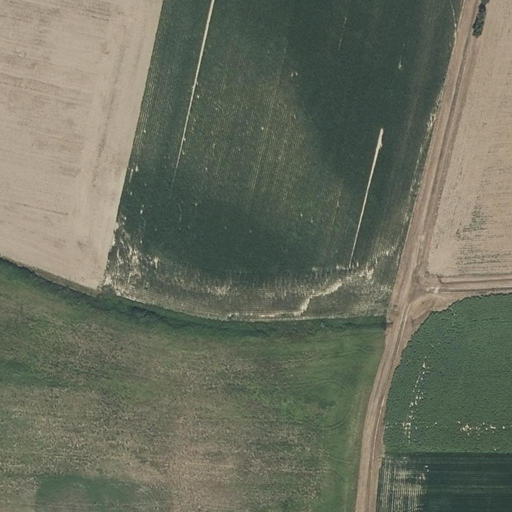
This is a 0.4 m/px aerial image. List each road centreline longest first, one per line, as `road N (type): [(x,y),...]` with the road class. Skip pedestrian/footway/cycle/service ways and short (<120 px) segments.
road 1 (track): [(414,284),(476,0)]
road 2 (track): [(368,511),(374,421),(414,284)]
